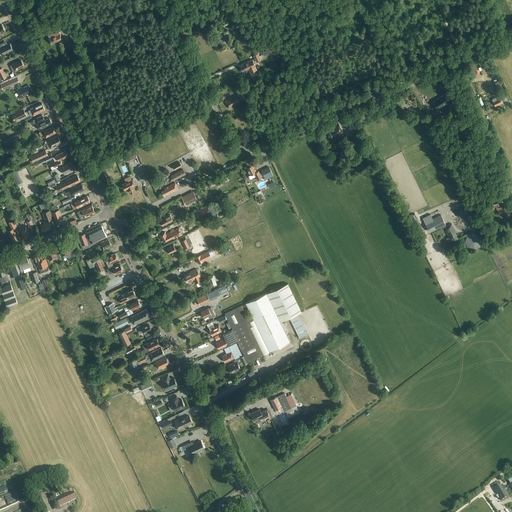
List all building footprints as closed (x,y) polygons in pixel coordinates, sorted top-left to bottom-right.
[(65,32),(70,29),(68,23),(67,23),(65,18),(61,20),(62,22),(59,23),(58,20),(53,22),(56,30),(62,27),(64,32),(65,32)] [(63,39),(60,33),(57,35),(56,33),(48,36),(49,38),(51,44),(63,39)] [(228,41),(225,33),(214,39),(216,43),(220,41),(222,44),(228,41)] [(0,50),(2,50),(3,54),(12,49),(11,46),(12,46),(10,43),(3,46),(2,43),(0,43),(0,50)] [(258,53),(253,55),(256,62),(261,60),(258,53)] [(12,64),(12,65),(10,66),(13,72),(16,71),(15,70),(24,66),(21,60),(12,64)] [(257,69),(255,65),(252,60),(249,61),(239,66),(242,71),(249,68),(250,72),(257,69)] [(19,82),(17,77),(1,84),(3,89),(19,82)] [(499,80),(493,83),(497,91),(503,88),(499,80)] [(239,89),(242,94),(247,91),(245,86),(243,86),(242,84),(238,86),(240,88),(239,89)] [(27,93),(32,91),(29,85),(22,88),(22,87),(15,90),(19,98),(27,94),(27,93)] [(225,101),(229,108),(241,101),(237,94),(225,101)] [(437,100),(433,102),(437,109),(437,108),(438,108),(439,110),(443,108),(442,108),(451,103),(445,94),(437,99),(436,99),(436,100),(437,100)] [(495,97),(492,99),(495,106),(503,103),(500,97),(496,99),(495,97)] [(33,115),(45,109),(42,103),(30,109),(33,115)] [(16,113),(12,115),(14,119),(18,118),(18,119),(26,115),(24,109),(16,113)] [(39,129),(52,123),(49,118),(37,124),(39,129)] [(331,128),(331,130),(327,132),(330,138),(337,135),(337,136),(343,133),(339,124),(331,128)] [(45,138),(56,132),(53,126),(42,131),(45,138)] [(367,147),(363,138),(360,132),(351,136),(356,146),(358,145),(362,153),(371,149),(369,146),(367,147)] [(18,133),(11,137),(14,142),(21,138),(18,133)] [(45,142),(44,144),(45,146),(46,146),(46,145),(47,145),(60,139),(57,135),(47,140),(45,141),(46,141),(45,142)] [(60,139),(47,145),(48,148),(48,149),(51,148),(61,143),(60,139)] [(40,143),(31,147),(34,153),(37,151),(36,150),(42,147),(40,143)] [(48,155),(45,149),(31,156),(33,162),(48,155)] [(58,161),(55,162),(53,163),(55,167),(62,163),(60,160),(68,157),(65,151),(56,155),(58,161)] [(124,156),(126,161),(137,156),(135,151),(124,156)] [(58,161),(56,155),(52,157),(51,154),(37,161),(39,165),(53,158),(55,162),(58,161)] [(349,165),(345,156),(340,158),(344,167),(349,165)] [(172,166),(174,170),(182,166),(179,162),(172,166)] [(64,174),(74,169),(71,163),(61,168),(64,174)] [(262,178),(261,175),(259,171),(256,172),(253,165),(247,168),(250,175),(254,173),(258,180),(262,178)] [(262,176),(264,180),(273,175),(269,166),(261,170),(264,175),(262,176)] [(185,174),(183,169),(171,175),(174,180),(185,174)] [(148,177),(146,172),(144,174),(143,173),(138,176),(141,182),(147,179),(146,178),(148,177)] [(69,186),(80,181),(77,175),(66,180),(67,182),(58,186),(60,190),(69,185),(69,186)] [(135,191),(133,186),(136,185),(133,179),(122,184),(125,190),(127,189),(130,194),(135,191)] [(164,196),(178,189),(175,183),(164,188),(165,190),(162,191),(164,196)] [(72,195),(84,189),(81,184),(69,190),(72,195)] [(198,200),(196,197),(193,192),(183,198),(187,205),(198,200)] [(87,196),(77,200),(74,202),(76,208),(90,202),(87,196)] [(485,205),(488,211),(495,208),(494,206),(498,204),(496,200),(485,205)] [(505,218),(511,215),(509,210),(509,209),(506,203),(499,206),(505,218)] [(91,205),(81,210),(77,212),(81,219),(82,220),(85,219),(84,218),(95,212),(91,205)] [(207,206),(198,210),(195,211),(198,217),(210,212),(207,206)] [(464,213),(474,231),(480,227),(468,206),(463,209),(465,213),(464,213)] [(49,210),(42,213),(46,222),(42,223),(43,224),(40,225),(43,232),(51,229),(49,222),(48,220),(52,219),(49,210)] [(55,221),(62,218),(59,210),(52,213),(55,221)] [(35,223),(30,212),(26,214),(28,220),(31,219),(31,220),(27,222),(29,228),(34,226),(33,224),(35,223)] [(415,214),(409,217),(411,221),(419,237),(425,234),(417,218),(415,214)] [(430,214),(422,218),(425,223),(433,219),(430,214)] [(170,215),(167,216),(164,217),(164,218),(160,220),(162,226),(170,222),(170,221),(173,220),(170,215)] [(446,226),(446,224),(445,224),(441,215),(433,219),(425,223),(429,231),(441,224),(443,228),(444,227),(451,241),(458,238),(455,233),(456,233),(451,224),(446,226)] [(62,218),(55,221),(57,226),(64,223),(62,218)] [(23,239),(29,236),(26,226),(19,229),(23,239)] [(87,233),(84,234),(79,236),(82,245),(92,242),(92,243),(107,236),(102,226),(87,233)] [(175,238),(182,235),(179,228),(166,234),(165,232),(160,234),(164,242),(173,238),(173,239),(175,238)] [(13,229),(7,231),(12,243),(18,241),(15,232),(14,232),(13,229)] [(185,249),(186,251),(190,249),(189,247),(191,246),(190,244),(191,244),(187,236),(184,237),(182,238),(183,241),(181,242),(185,249)] [(103,250),(111,246),(108,239),(100,243),(103,250)] [(59,246),(63,256),(70,253),(72,257),(75,256),(72,249),(69,250),(66,243),(59,246)] [(176,249),(178,248),(176,243),(173,244),(169,246),(170,246),(167,248),(169,253),(172,251),(172,252),(176,250),(176,249)] [(59,261),(62,260),(59,254),(56,255),(54,248),(46,251),(50,261),(57,258),(59,261)] [(208,251),(195,257),(198,264),(212,257),(208,251)] [(43,269),(41,265),(40,262),(43,261),(41,256),(42,256),(41,253),(40,254),(40,253),(34,255),(37,263),(39,270),(43,269)] [(115,253),(106,257),(107,260),(105,261),(108,268),(113,265),(112,263),(119,260),(115,253)] [(104,271),(97,256),(91,259),(94,263),(95,263),(100,273),(104,271)] [(27,257),(19,260),(21,265),(23,270),(30,267),(30,266),(29,263),(27,257)] [(14,262),(6,264),(10,276),(18,273),(14,262)] [(120,264),(113,268),(112,266),(107,269),(109,273),(114,271),(115,274),(123,270),(122,269),(123,269),(122,267),(121,267),(120,264)] [(3,266),(0,266),(0,278),(2,283),(5,281),(9,279),(7,273),(6,274),(5,274),(3,266)] [(39,271),(41,276),(51,272),(50,267),(39,271)] [(202,281),(200,277),(201,277),(197,268),(190,272),(190,273),(184,276),(187,282),(193,279),(196,284),(202,281)] [(39,282),(36,273),(31,274),(34,284),(39,282)] [(268,293),(281,321),(301,312),(288,283),(268,293)] [(18,303),(13,290),(11,284),(1,288),(8,306),(18,303)] [(131,296),(135,295),(132,289),(125,293),(127,297),(124,299),(123,297),(119,299),(121,303),(128,300),(128,299),(132,297),(131,296)] [(207,293),(197,298),(200,306),(210,301),(209,298),(215,295),(213,291),(207,294),(207,293)] [(252,316),(248,318),(242,305),(225,313),(232,329),(237,341),(241,350),(244,356),(247,363),(264,354),(269,352),(290,342),(281,322),(281,321),(268,293),(246,303),(252,316)] [(131,310),(140,305),(138,301),(129,305),(127,307),(128,310),(131,308),(131,310)] [(115,308),(113,303),(105,307),(109,314),(119,309),(117,307),(115,308)] [(204,318),(208,316),(210,318),(215,316),(212,310),(211,307),(208,308),(201,311),(204,318)] [(134,324),(150,317),(146,309),(130,317),(134,324)] [(308,333),(298,314),(290,318),(299,337),(308,333)] [(113,325),(116,330),(128,324),(126,318),(113,325)] [(150,335),(149,331),(151,329),(149,324),(142,328),(142,329),(139,330),(140,333),(144,331),(146,337),(150,335)] [(219,325),(214,327),(213,325),(209,327),(210,329),(212,335),(221,331),(219,325)] [(221,336),(223,339),(216,343),(219,349),(228,344),(228,345),(237,341),(232,329),(223,334),(223,335),(221,336)] [(130,344),(124,331),(119,333),(125,346),(130,344)] [(157,339),(142,345),(144,349),(141,350),(143,354),(150,350),(149,350),(160,345),(157,339)] [(224,349),(226,354),(222,356),(225,362),(234,358),(235,359),(242,356),(236,344),(224,349)] [(128,354),(136,350),(134,346),(124,351),(125,353),(124,353),(125,355),(127,354),(128,354)] [(184,353),(185,356),(196,350),(195,347),(184,353)] [(148,354),(140,358),(138,359),(140,364),(147,361),(148,362),(164,354),(161,348),(151,353),(148,354)] [(238,363),(239,363),(241,366),(247,363),(244,356),(234,361),(235,363),(227,366),(230,373),(240,368),(238,363)] [(158,368),(168,363),(165,357),(155,362),(158,368)] [(129,364),(133,372),(139,369),(135,361),(129,364)] [(166,390),(177,385),(174,377),(170,379),(168,374),(162,377),(164,382),(163,382),(166,390)] [(134,380),(136,385),(145,381),(142,376),(134,380)] [(141,386),(143,392),(152,388),(149,382),(141,386)] [(270,399),(275,410),(277,414),(283,411),(284,412),(292,409),(284,393),(270,399)] [(178,399),(176,395),(170,398),(173,403),(172,403),(175,410),(179,409),(181,408),(185,406),(181,399),(178,401),(178,399)] [(269,410),(267,411),(266,409),(261,412),(260,409),(250,413),(253,420),(260,417),(261,420),(269,416),(271,419),(273,418),(269,410)] [(187,425),(192,422),(189,416),(181,420),(181,418),(174,421),(178,430),(187,426),(187,425)] [(177,446),(173,439),(167,442),(171,449),(177,446)] [(201,441),(189,446),(188,443),(182,446),(183,449),(187,447),(189,452),(192,450),(193,453),(204,448),(201,441)] [(500,485),(494,489),(501,500),(507,497),(503,490),(501,487),(500,485)] [(48,492),(44,494),(34,498),(40,511),(51,511),(52,511),(47,501),(51,499),(48,492)] [(59,507),(76,499),(73,492),(68,495),(67,494),(55,499),(59,507)] [(234,498),(227,502),(223,504),(227,511),(230,511),(235,509),(233,505),(237,503),(234,498)]
